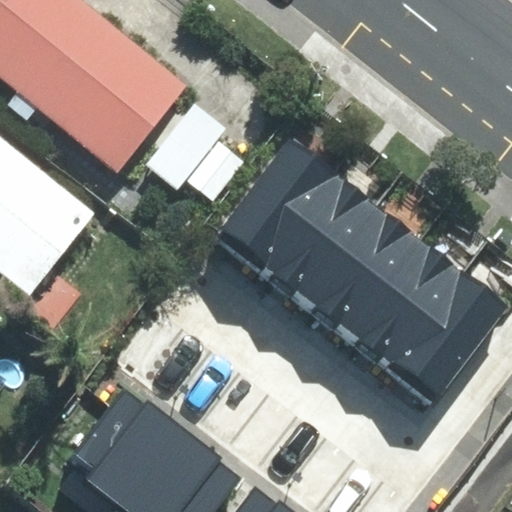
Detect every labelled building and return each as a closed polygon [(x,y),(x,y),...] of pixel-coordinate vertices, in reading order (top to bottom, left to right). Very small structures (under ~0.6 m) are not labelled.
[(0,0),(0,106),(98,184),(173,90),(58,0),(0,0)] [(176,116),(132,174),(164,198),(208,140),(176,116)] [(321,167),(274,132),(205,222),(252,258),(321,167)] [(0,293),(16,305),(84,210),(0,149),(0,293)] [(370,204),(321,167),(252,258),(300,295),(370,204)] [(418,240),(370,204),(300,295),(349,331),(418,240)] [(459,272),(418,240),(349,331),(389,362),(459,272)] [(505,307),(459,272),(389,362),(435,397),(505,307)] [(60,464),(118,509),(179,432),(121,387),(60,464)] [(179,432),(118,509),(122,511),(212,511),(238,479),(179,432)] [(317,511),(411,511),(429,491),(372,445),(317,511)] [(226,511),(279,511),(247,486),(226,511)]
